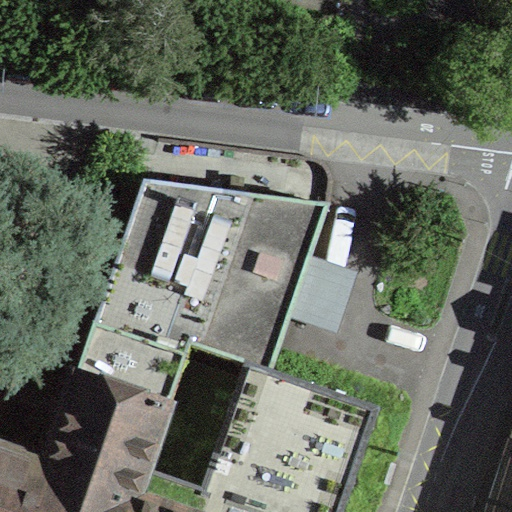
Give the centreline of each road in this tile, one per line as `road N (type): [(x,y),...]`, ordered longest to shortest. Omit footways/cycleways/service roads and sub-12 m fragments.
road 1 (residential): [(0,85),(511,148)]
road 2 (residential): [(429,511),(511,275)]
